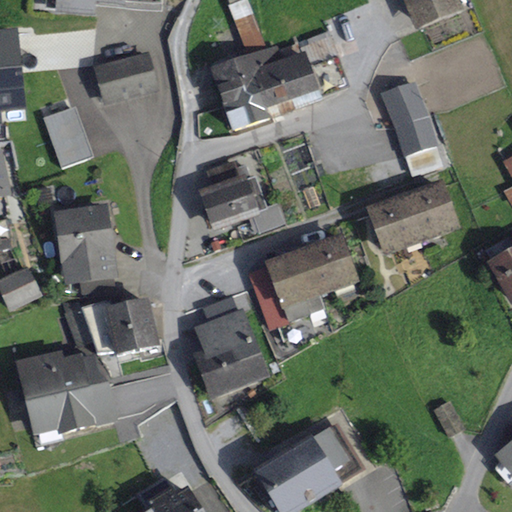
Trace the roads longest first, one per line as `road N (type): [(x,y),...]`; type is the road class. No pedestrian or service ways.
road 1 (residential): [(247,511),(221,477),(172,338),(188,158)]
road 2 (residential): [(511,387),(465,511)]
